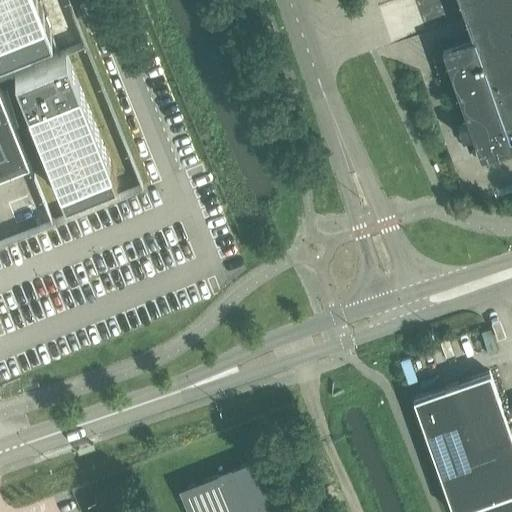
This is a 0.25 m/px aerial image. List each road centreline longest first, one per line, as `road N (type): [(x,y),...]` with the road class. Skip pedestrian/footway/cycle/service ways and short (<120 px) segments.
road 1 (unclassified): [(0,451),(403,309)]
road 2 (unclassified): [(403,309),(291,0)]
